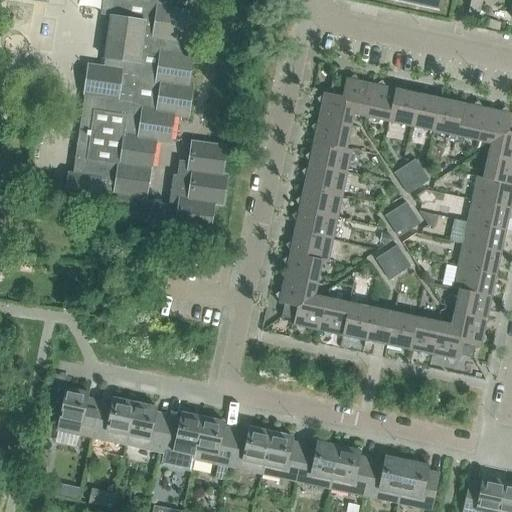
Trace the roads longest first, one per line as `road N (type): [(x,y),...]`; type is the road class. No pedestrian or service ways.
road 1 (residential): [(234,391),(229,382),(245,301),(321,14)]
road 2 (residential): [(510,418),(500,450),(234,391)]
road 3 (residential): [(511,59),(321,14)]
road 4 (residential): [(234,391),(214,397),(100,373)]
